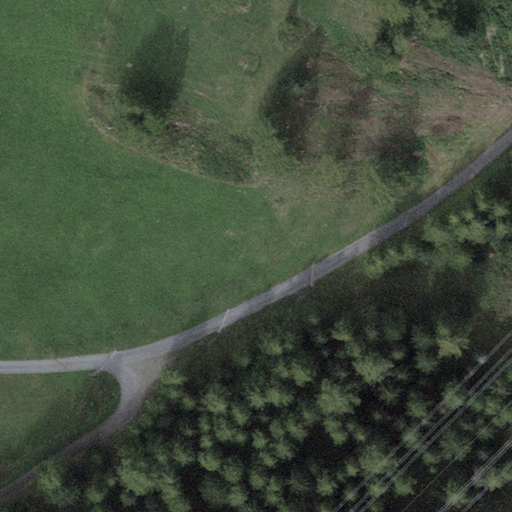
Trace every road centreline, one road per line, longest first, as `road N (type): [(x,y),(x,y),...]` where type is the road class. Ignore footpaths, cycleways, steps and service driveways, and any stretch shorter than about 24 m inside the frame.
road 1 (track): [(0,365),(139,358),(332,263),(438,195),(511,133)]
road 2 (track): [(0,497),(130,414),(143,394),(139,358)]
